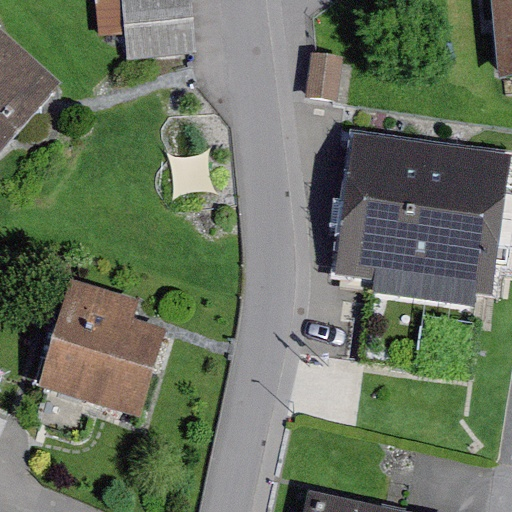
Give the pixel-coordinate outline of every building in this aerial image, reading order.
[(199,43),(196,0),(129,0),(132,47),(199,43)] [(0,170),(74,90),(0,22),(0,170)] [(511,279),(511,148),(368,137),(356,289),(510,301),(511,279)] [(179,315),(84,284),(50,386),(145,418),(179,315)] [(397,511),(324,496),(320,511),(397,511)]
